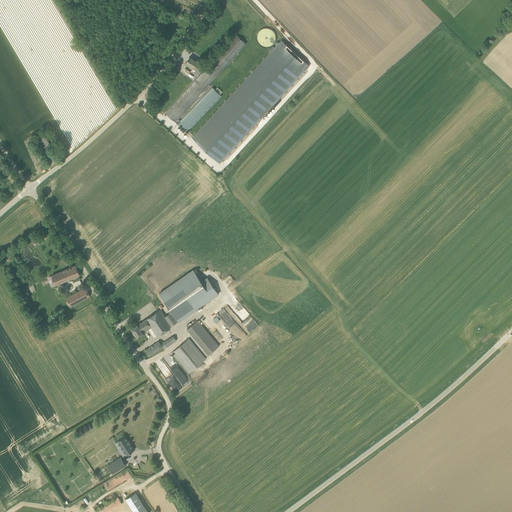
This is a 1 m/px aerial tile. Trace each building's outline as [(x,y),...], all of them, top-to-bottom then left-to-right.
[(165,113),(174,121),(212,80),(246,43),(237,35),(210,64),(199,76),(194,81),(165,113)] [(192,138),(220,163),(309,66),(281,40),(192,138)] [(187,65),(197,70),(195,74),(198,76),(204,70),(195,64),(197,61),(189,57),(186,62),(188,64),(187,65)] [(186,132),(221,96),(212,87),(177,124),(186,132)] [(44,148),(50,144),(44,136),(38,140),(44,148)] [(55,285),(78,275),(80,274),(76,265),(51,275),(55,285)] [(175,324),(219,294),(208,278),(202,282),(198,276),(194,270),(159,294),(170,309),(169,310),(169,314),(175,324)] [(85,287),(85,288),(65,298),(67,301),(66,301),(69,305),(70,307),(90,296),(85,287)] [(172,326),(160,309),(131,329),(137,337),(151,327),(157,336),(172,326)] [(220,345),(198,320),(187,329),(208,355),(220,345)] [(161,344),(159,341),(145,350),(150,356),(163,347),(164,349),(177,340),(173,336),(161,344)] [(189,373),(206,359),(189,338),(172,352),(189,373)] [(176,361),(169,365),(182,387),(189,382),(176,361)] [(118,441),(114,444),(118,450),(123,456),(126,454),(126,455),(134,450),(125,436),(117,441),(118,441)] [(126,465),(121,457),(108,466),(113,473),(126,465)] [(107,490),(132,476),(128,469),(107,481),(108,484),(105,486),(107,490)] [(125,499),(133,511),(148,511),(136,492),(125,499)] [(109,511),(122,504),(118,497),(96,511),(109,511)]
